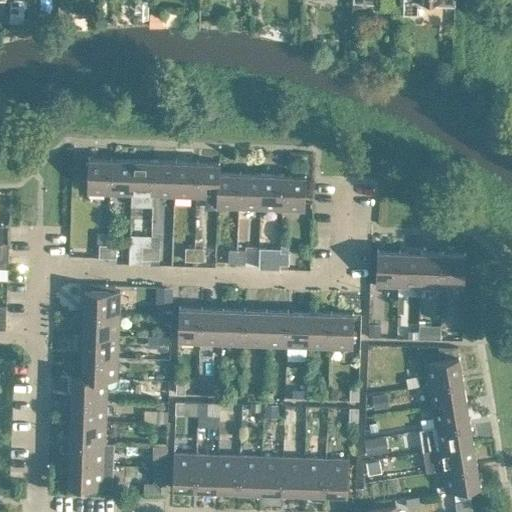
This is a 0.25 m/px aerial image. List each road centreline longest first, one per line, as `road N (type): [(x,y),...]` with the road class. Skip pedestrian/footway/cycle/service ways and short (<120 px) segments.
road 1 (residential): [(338,280),(67,273),(39,296)]
road 2 (residential): [(35,511),(37,360)]
